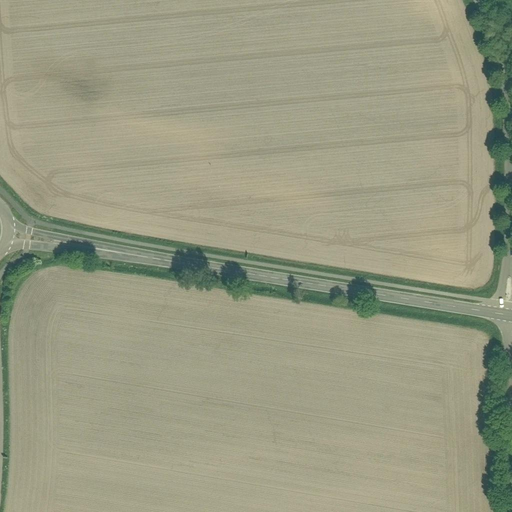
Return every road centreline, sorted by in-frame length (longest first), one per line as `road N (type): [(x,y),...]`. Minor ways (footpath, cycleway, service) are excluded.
road 1 (tertiary): [(9,237),(510,316)]
road 2 (residential): [(510,316),(509,140),(502,81),(477,0)]
road 3 (unclassified): [(511,452),(510,316)]
